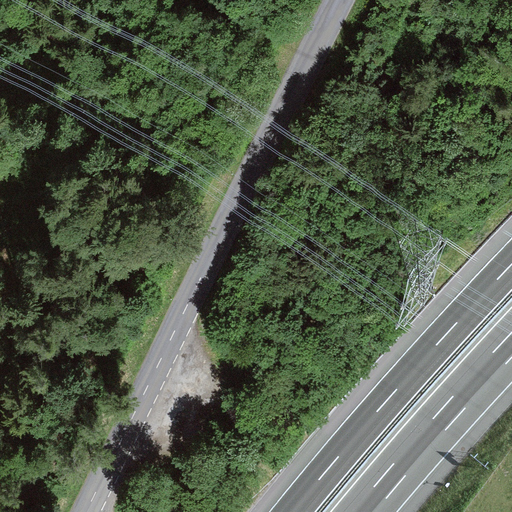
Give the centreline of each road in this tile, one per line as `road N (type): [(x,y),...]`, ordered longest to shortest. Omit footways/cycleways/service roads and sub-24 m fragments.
road 1 (tertiary): [(86,511),(340,0)]
road 2 (motorway): [(511,263),(292,511)]
road 3 (motorway): [(364,511),(511,345)]
